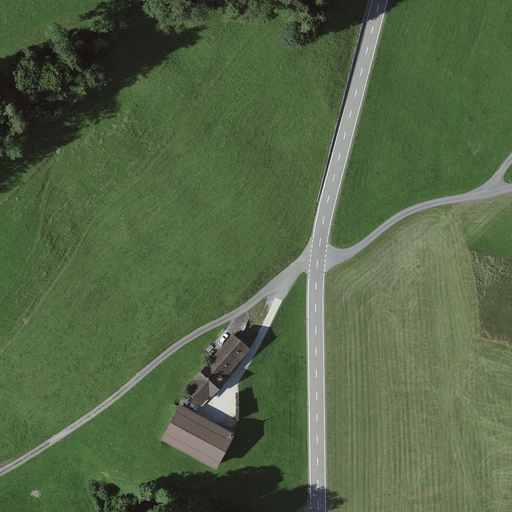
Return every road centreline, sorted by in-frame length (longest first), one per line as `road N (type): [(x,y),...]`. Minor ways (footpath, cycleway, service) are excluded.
road 1 (track): [(511,188),(402,214),(345,256),(293,270),(0,473)]
road 2 (tertiary): [(318,511),(317,260),(380,0)]
